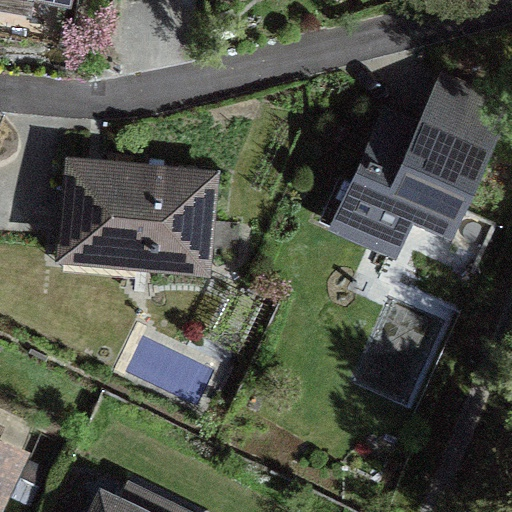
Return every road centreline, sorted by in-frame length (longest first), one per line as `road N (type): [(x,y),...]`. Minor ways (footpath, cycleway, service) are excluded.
road 1 (residential): [(150,100),(511,16)]
road 2 (residential): [(0,103),(62,110),(150,100)]
